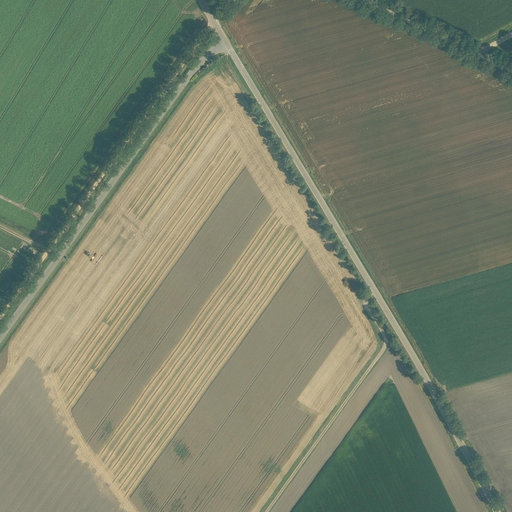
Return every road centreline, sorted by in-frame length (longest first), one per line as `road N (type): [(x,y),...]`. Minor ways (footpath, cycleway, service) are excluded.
road 1 (tertiary): [(499,511),(200,0)]
road 2 (track): [(213,20),(0,317)]
road 3 (track): [(267,511),(384,349),(387,338),(366,301),(376,292)]
road 4 (track): [(366,0),(511,69)]
